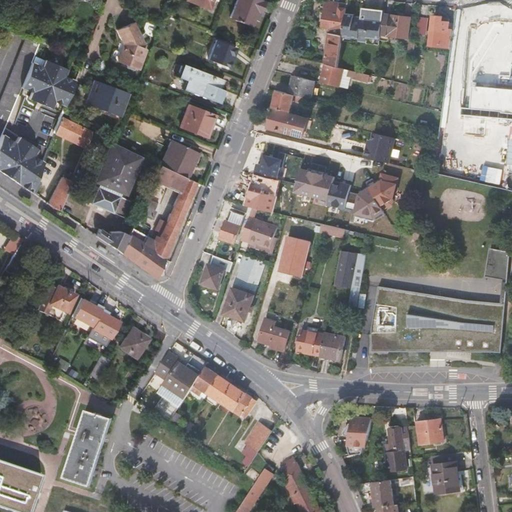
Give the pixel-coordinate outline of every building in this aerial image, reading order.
[(180,0),(180,2),(205,13),(208,4),(210,4),(212,0),(180,0)] [(253,15),(257,5),(246,0),(232,0),(225,20),(246,28),(249,22),(246,21),(249,13),(253,15)] [(339,69),(343,41),(346,14),(348,4),(327,1),(323,28),(331,29),(326,66),(339,69)] [(379,44),(381,35),(383,15),(384,12),(363,9),(361,18),(354,17),(355,15),(346,14),(343,41),(358,43),(358,40),(366,41),(366,42),(379,44)] [(383,15),(381,35),(407,39),(410,19),(383,15)] [(451,47),(453,30),(449,30),(450,23),(442,22),(443,18),(443,16),(434,15),(430,45),(451,47)] [(427,35),(428,16),(419,16),(418,34),(427,35)] [(471,28),(462,116),(511,119),(511,22),(497,20),(471,28)] [(112,63),(131,71),(139,52),(135,51),(137,45),(126,22),(111,30),(119,46),(112,63)] [(31,51),(34,42),(33,43),(31,39),(21,35),(4,75),(17,82),(25,65),(31,51)] [(222,70),(229,51),(210,43),(202,62),(222,70)] [(216,95),(211,94),(207,92),(212,78),(169,61),(163,74),(172,78),(168,87),(212,105),(216,95)] [(25,65),(17,82),(14,88),(24,92),(26,93),(23,101),(44,109),(47,102),(58,106),(68,83),(57,78),(60,71),(37,62),(35,69),(25,65)] [(345,71),(339,69),(326,66),(322,84),(340,88),(345,71)] [(367,76),(350,72),(349,78),(365,82),(367,76)] [(14,88),(17,82),(4,75),(0,85),(0,121),(0,122),(8,103),(11,95),(14,88)] [(293,96),(310,100),(314,82),(291,76),(286,94),(293,96)] [(216,80),(212,78),(207,92),(211,94),(216,80)] [(112,119),(122,95),(92,83),(82,107),(112,119)] [(14,88),(11,95),(21,99),(24,92),(14,88)] [(273,110),(289,113),(293,96),(286,94),(277,92),(273,110)] [(205,123),(207,116),(180,106),(172,128),(196,137),(202,122),(205,123)] [(289,113),(273,110),(268,129),(303,137),(308,118),(301,116),(289,113)] [(49,129),(47,135),(78,150),(85,134),(81,132),(54,118),(49,129)] [(372,141),(369,140),(365,157),(389,163),(395,138),(374,133),(372,141)] [(0,177),(9,183),(18,190),(20,186),(24,189),(37,158),(28,153),(31,147),(11,136),(8,143),(0,138),(0,177)] [(199,153),(172,140),(160,165),(187,178),(199,153)] [(108,146),(104,143),(86,183),(91,185),(89,189),(120,203),(113,218),(116,219),(118,216),(124,202),(117,199),(135,159),(108,146)] [(259,175),(281,180),(284,168),(287,168),(290,154),(283,152),(281,159),(268,156),(266,166),(261,165),(259,175)] [(301,168),(295,192),(313,196),(320,164),(313,162),(311,170),(301,168)] [(320,164),(313,196),(330,200),(335,180),(336,176),(326,174),(327,165),(320,164)] [(180,192),(173,206),(185,211),(197,183),(187,178),(160,165),(139,212),(151,217),(166,185),(180,192)] [(366,181),(370,187),(384,210),(392,205),(398,177),(382,173),(380,181),(376,183),(373,177),(366,181)] [(65,181),(55,176),(54,179),(53,179),(41,205),(51,212),(65,181)] [(352,184),(335,180),(330,200),(329,205),(346,209),(350,191),(352,184)] [(33,184),(28,182),(23,193),(28,196),(33,184)] [(360,193),(350,191),(346,209),(356,211),(355,214),(374,218),(385,212),(384,210),(370,187),(360,193)] [(82,205),(113,218),(120,203),(89,189),(82,205)] [(182,219),(185,211),(173,206),(170,214),(182,219)] [(221,239),(236,244),(246,215),(235,211),(231,223),(227,221),(221,239)] [(166,223),(160,220),(154,231),(160,234),(155,245),(145,239),(133,262),(156,278),(182,219),(170,214),(166,223)] [(250,217),(242,240),(249,242),(257,245),(258,243),(272,248),(275,237),(279,227),(250,217)] [(345,239),(346,230),(326,225),(321,225),(320,233),(345,239)] [(120,253),(133,262),(145,239),(147,237),(132,228),(129,235),(120,253)] [(99,229),(95,236),(120,253),(129,235),(120,230),(110,232),(108,235),(99,229)] [(18,249),(20,246),(23,240),(12,234),(8,244),(18,249)] [(257,245),(249,242),(248,245),(275,254),(280,239),(275,237),(272,248),(258,243),(257,245)] [(280,272),(304,278),(312,243),(289,237),(280,272)] [(20,246),(18,249),(6,273),(14,277),(28,250),(20,246)] [(489,247),(486,275),(508,278),(511,250),(489,247)] [(350,305),(358,307),(367,255),(342,251),(335,285),(353,288),(350,305)] [(231,273),(234,263),(214,257),(211,266),(209,266),(203,284),(220,290),(226,271),(231,273)] [(250,313),(252,306),(258,286),(264,264),(245,258),(236,286),(226,315),(247,323),(250,313)] [(50,285),(39,309),(45,312),(49,304),(67,312),(76,295),(57,286),(56,288),(50,285)] [(502,309),(379,292),(372,331),(372,352),(385,352),(386,348),(430,349),(430,345),(434,345),(438,345),(439,348),(502,354),(502,332),(500,326),(502,309)] [(368,294),(361,294),(359,307),(367,308),(368,294)] [(63,321),(67,312),(49,304),(45,312),(63,321)] [(114,315),(97,304),(84,323),(100,334),(114,315)] [(265,322),(260,344),(272,347),(272,350),(285,353),(289,332),(275,329),(276,324),(265,322)] [(150,339),(134,328),(121,347),(137,358),(150,339)] [(321,358),(325,337),(303,332),(301,341),(300,348),(299,352),(321,358)] [(321,358),(320,360),(341,365),(346,338),(326,334),(325,337),(321,358)] [(192,374),(180,365),(183,360),(172,352),(158,373),(166,378),(169,381),(168,382),(181,391),(179,393),(187,399),(191,394),(201,379),(202,377),(194,372),(192,374)] [(103,354),(92,373),(100,377),(112,359),(103,354)] [(219,378),(207,370),(202,377),(201,379),(191,394),(198,399),(202,392),(207,396),(219,378)] [(169,381),(166,378),(159,389),(174,400),(179,393),(181,391),(168,382),(169,381)] [(231,387),(219,378),(207,396),(219,405),(231,387)] [(243,396),(231,387),(219,405),(231,413),(243,396)] [(251,401),(243,396),(231,413),(235,416),(237,414),(240,417),(245,421),(256,405),(251,402),(251,401)] [(87,410),(66,478),(92,486),(113,418),(87,410)] [(182,419),(176,414),(170,423),(176,427),(182,419)] [(351,423),(345,432),(346,436),(349,436),(347,446),(351,455),(362,454),(364,447),(367,447),(373,418),(354,416),(352,423),(351,423)] [(446,441),(444,420),(432,421),(419,423),(422,444),(446,441)] [(244,445),(252,450),(248,456),(253,461),(272,432),(268,430),(269,428),(266,426),(266,428),(259,423),(244,445)] [(413,450),(410,429),(392,431),(393,439),(394,445),(389,445),(392,474),(410,472),(407,451),(413,450)] [(438,490),(461,487),(457,451),(433,454),(438,490)] [(284,468),(297,462),(295,457),(286,462),(282,464),(284,468)] [(0,504),(22,511),(28,511),(41,474),(0,460),(0,504)] [(290,485),(305,478),(297,462),(284,468),(282,469),(283,472),(289,482),(290,485)] [(266,466),(241,511),(253,511),(274,474),(273,473),(275,473),(273,471),(275,466),(270,463),(266,466)] [(305,478),(290,485),(295,496),(310,488),(305,478)] [(391,480),(373,482),(377,508),(381,507),(381,511),(400,511),(400,505),(394,505),(391,480)] [(297,499),(295,496),(290,485),(289,482),(286,483),(295,500),(297,499)] [(310,488),(295,496),(297,499),(302,509),(317,501),(310,488)] [(317,501),(302,509),(303,511),(317,511),(321,510),(317,501)]
